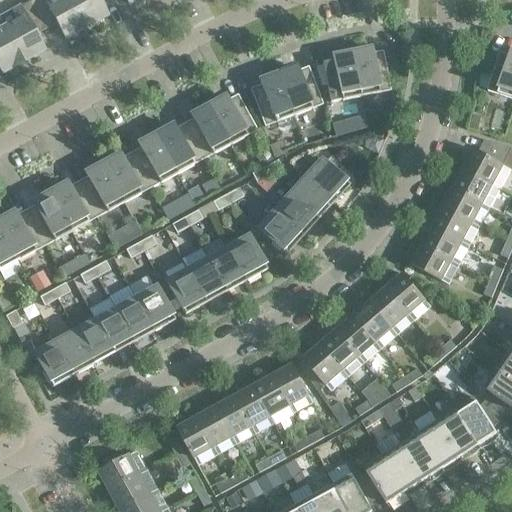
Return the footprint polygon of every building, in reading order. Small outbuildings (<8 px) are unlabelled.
[(31,0),(30,1),(42,23),(53,17),(65,39),(86,28),(70,0),(31,0)] [(70,0),(86,28),(107,16),(98,0),(70,0)] [(42,23),(30,1),(12,11),(15,20),(3,27),(23,62),(44,51),(32,29),(42,23)] [(0,70),(1,74),(23,62),(3,27),(0,28),(0,70)] [(369,49),(361,51),(351,53),(360,98),(390,92),(382,52),(370,54),(369,49)] [(487,91),(511,99),(511,56),(500,52),(487,91)] [(360,98),(351,53),(332,57),(333,61),(321,64),(322,66),(315,68),(320,87),(325,85),(329,104),(360,98)] [(295,67),(287,70),(277,74),(293,117),(322,106),(315,88),(320,87),(315,68),(308,69),(307,67),(296,72),(295,67)] [(293,117),(277,74),(259,81),(261,85),(249,90),(264,128),(293,117)] [(237,95),(226,101),(224,97),(207,106),(229,146),(256,131),(237,95)] [(229,146),(207,106),(191,115),(193,119),(183,125),(203,161),(229,146)] [(473,113),(469,128),(478,130),(482,116),(473,113)] [(343,122),(331,126),(334,137),(346,133),(343,122)] [(203,161),(183,125),(173,130),(171,126),(155,135),(176,175),(203,161)] [(176,175),(155,135),(138,144),(140,148),(130,154),(150,189),(176,175)] [(511,149),(486,141),(480,153),(473,150),(462,169),(501,190),(511,170),(504,167),(511,152),(511,149)] [(279,144),(270,148),(275,159),(287,154),(283,145),(279,144)] [(267,148),(258,153),(265,166),(274,161),(267,148)] [(150,189),(130,154),(120,159),(118,155),(102,164),(123,204),(150,189)] [(277,161),(264,168),(269,177),(282,170),(277,161)] [(320,161),(304,178),(333,204),(349,186),(320,161)] [(123,204),(102,164),(85,173),(87,177),(77,182),(97,218),(123,204)] [(361,165),(358,170),(359,178),(364,182),(371,172),(361,165)] [(269,177),(264,168),(251,175),(256,184),(269,177)] [(501,190),(462,169),(452,188),(490,209),(501,190)] [(333,204),(304,178),(289,195),(317,221),(333,204)] [(97,218),(77,182),(68,188),(65,184),(49,193),(71,233),(97,218)] [(196,186),(187,192),(193,203),(202,198),(196,186)] [(490,209),(452,188),(442,208),(480,228),(490,209)] [(244,198),(239,189),(226,196),(231,205),(244,198)] [(71,233),(49,193),(32,202),(35,206),(25,211),(44,247),(71,233)] [(317,221),(289,195),(273,212),(302,238),(317,221)] [(231,205),(226,196),(213,203),(218,212),(231,205)] [(170,204),(161,209),(167,221),(176,216),(170,204)] [(480,228),(442,208),(432,227),(470,247),(480,228)] [(44,247),(25,211),(15,217),(13,212),(0,219),(0,228),(18,261),(44,247)] [(202,220),(197,212),(184,219),(189,228),(202,220)] [(302,238),(273,212),(257,229),(286,255),(302,238)] [(149,219),(136,226),(141,234),(154,227),(149,219)] [(189,228),(184,219),(171,226),(176,235),(189,228)] [(470,247),(432,227),(421,246),(459,266),(470,247)] [(0,271),(18,261),(0,228),(0,271)] [(156,246),(151,237),(138,244),(143,253),(156,246)] [(248,237),(227,249),(245,282),(266,271),(248,237)] [(511,250),(511,244),(506,242),(500,256),(508,260),(511,250)] [(143,253),(138,244),(125,251),(130,260),(143,253)] [(459,266),(421,246),(411,265),(449,286),(459,266)] [(245,282),(227,249),(207,260),(225,293),(245,282)] [(89,253),(84,256),(88,264),(96,260),(93,255),(89,253)] [(225,293),(207,260),(187,270),(205,304),(225,293)] [(69,262),(57,268),(62,278),(74,272),(69,262)] [(110,271),(105,262),(92,269),(97,278),(110,271)] [(495,268),(489,282),(497,286),(503,271),(495,268)] [(97,278),(92,269),(79,276),(84,285),(97,278)] [(41,270),(28,278),(36,292),(49,285),(41,270)] [(205,304),(187,270),(166,282),(184,316),(205,304)] [(403,275),(386,289),(414,322),(431,308),(403,275)] [(497,286),(489,282),(483,296),(491,300),(497,286)] [(70,293),(65,284),(52,291),(57,300),(70,293)] [(155,288),(134,299),(153,333),(174,321),(155,288)] [(414,322),(386,289),(370,303),(398,336),(414,322)] [(57,300),(52,291),(39,298),(44,307),(57,300)] [(5,294),(0,297),(0,307),(2,312),(12,306),(5,294)] [(153,333),(134,299),(114,310),(133,344),(153,333)] [(398,336),(370,303),(353,317),(381,350),(398,336)] [(133,344),(114,310),(94,321),(113,355),(133,344)] [(21,323),(15,312),(5,317),(12,329),(12,328),(21,323)] [(381,350),(353,317),(337,331),(365,364),(381,350)] [(113,355),(94,321),(74,332),(93,366),(113,355)] [(21,323),(12,328),(18,339),(25,335),(26,330),(23,323),(21,323)] [(511,330),(500,347),(509,353),(511,354),(511,330)] [(365,364),(337,331),(320,345),(348,378),(365,364)] [(93,366),(74,332),(54,343),(73,376),(93,366)] [(451,341),(439,351),(445,358),(456,348),(451,341)] [(73,376),(54,343),(33,354),(52,388),(73,376)] [(348,378),(320,345),(303,360),(331,393),(348,378)] [(445,358),(439,351),(427,361),(433,368),(445,358)] [(511,354),(509,353),(496,370),(511,381),(511,354)] [(293,366),(273,376),(294,414),(314,404),(293,366)] [(418,369),(405,378),(410,385),(423,377),(418,369)] [(511,381),(496,370),(483,389),(493,395),(487,403),(505,420),(511,412),(511,381)] [(294,414),(273,376),(254,387),(275,425),(294,414)] [(410,385),(405,378),(392,386),(397,393),(410,385)] [(275,425),(254,387),(235,397),(256,435),(275,425)] [(415,388),(408,393),(414,403),(422,398),(415,388)] [(381,393),(368,401),(373,409),(386,400),(381,393)] [(256,435),(235,397),(216,407),(237,445),(256,435)] [(475,398),(456,410),(479,447),(498,435),(495,430),(505,420),(487,403),(481,408),(475,398)] [(373,409),(368,401),(355,410),(360,417),(373,409)] [(380,411),(386,421),(397,414),(390,404),(380,411)] [(237,445),(216,407),(197,418),(218,456),(237,445)] [(479,447),(456,410),(438,422),(461,458),(479,447)] [(218,456),(197,418),(178,429),(198,467),(218,456)] [(362,422),(369,433),(375,428),(369,418),(362,422)] [(461,458),(438,422),(419,434),(443,470),(461,458)] [(320,430),(307,438),(311,446),(324,438),(320,430)] [(443,470),(419,434),(401,445),(424,482),(443,470)] [(183,452),(176,438),(168,442),(176,456),(183,452)] [(311,446),(307,438),(293,445),(297,453),(311,446)] [(424,482),(401,445),(383,457),(406,493),(424,482)] [(282,451),(269,458),(273,466),(287,459),(282,451)] [(99,472),(110,492),(148,471),(137,452),(99,472)] [(191,465),(183,452),(176,456),(183,470),(191,465)] [(406,493),(383,457),(364,469),(368,475),(361,479),(376,504),(384,499),(387,505),(406,493)] [(273,466),(269,458),(255,466),(260,474),(273,466)] [(275,471),(283,484),(302,474),(294,460),(275,471)] [(158,490),(148,471),(110,492),(120,511),(158,490)] [(257,481),(264,495),(283,484),(275,471),(257,481)] [(244,472),(231,479),(235,487),(249,480),(244,472)] [(353,475),(333,486),(347,511),(372,511),(370,507),(376,504),(361,479),(356,482),(353,475)] [(204,490),(197,476),(189,480),(197,494),(204,490)] [(235,487),(231,479),(217,487),(222,494),(235,487)] [(256,482),(241,490),(248,502),(263,494),(256,482)] [(347,511),(333,486),(314,496),(322,511),(347,511)] [(163,511),(169,509),(158,490),(120,511),(163,511)] [(212,503),(204,490),(197,494),(204,507),(212,503)] [(242,504),(237,493),(225,499),(231,510),(242,504)] [(322,511),(314,496),(295,507),(298,511),(322,511)]
